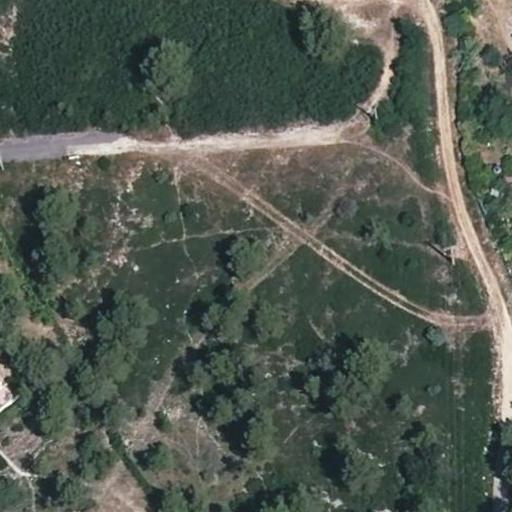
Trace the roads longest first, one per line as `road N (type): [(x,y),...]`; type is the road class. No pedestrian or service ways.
road 1 (track): [(420,0),(438,39),(446,149),(460,206),(508,340),(501,511)]
road 2 (track): [(86,140),(315,136),(359,118),(396,49),(401,0)]
